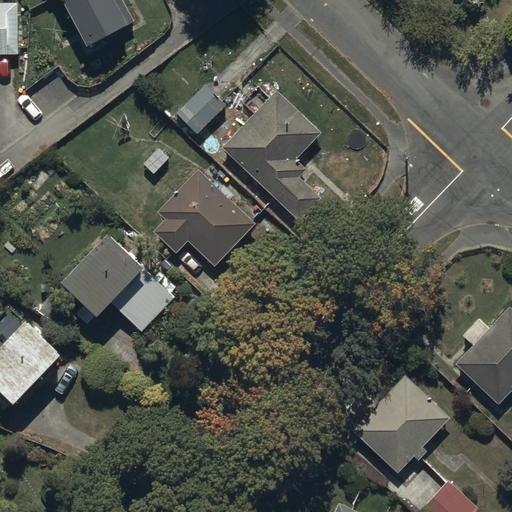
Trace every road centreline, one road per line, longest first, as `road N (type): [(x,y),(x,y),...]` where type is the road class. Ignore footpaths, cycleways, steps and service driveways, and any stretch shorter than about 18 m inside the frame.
road 1 (residential): [(194,511),(227,445),(483,150)]
road 2 (residential): [(483,150),(321,0)]
